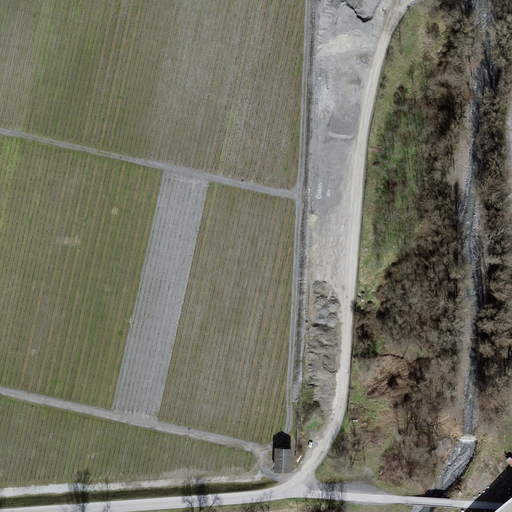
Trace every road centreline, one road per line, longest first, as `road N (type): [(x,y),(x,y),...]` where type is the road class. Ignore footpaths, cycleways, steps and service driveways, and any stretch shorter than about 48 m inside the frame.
road 1 (track): [(307,0),(288,435),(259,452)]
road 2 (track): [(0,133),(301,198)]
road 3 (track): [(0,492),(262,475),(259,452)]
road 4 (track): [(0,391),(259,452)]
road 5 (unclassified): [(290,492),(31,511)]
